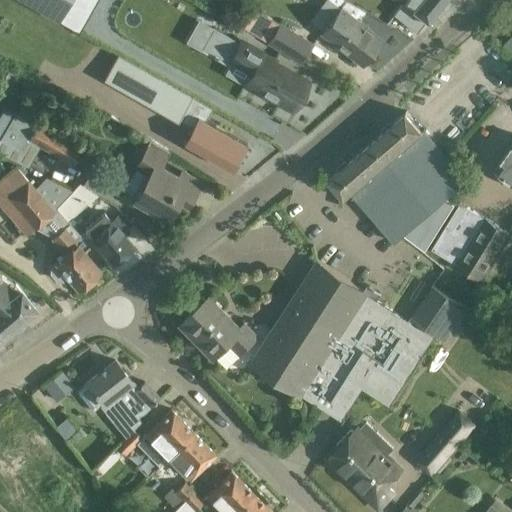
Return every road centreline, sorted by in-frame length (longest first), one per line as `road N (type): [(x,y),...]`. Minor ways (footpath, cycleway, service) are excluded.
road 1 (tertiary): [(111,309),(335,134),(485,0)]
road 2 (residential): [(316,511),(175,363),(139,341),(111,309)]
road 3 (tertiary): [(0,384),(111,309)]
